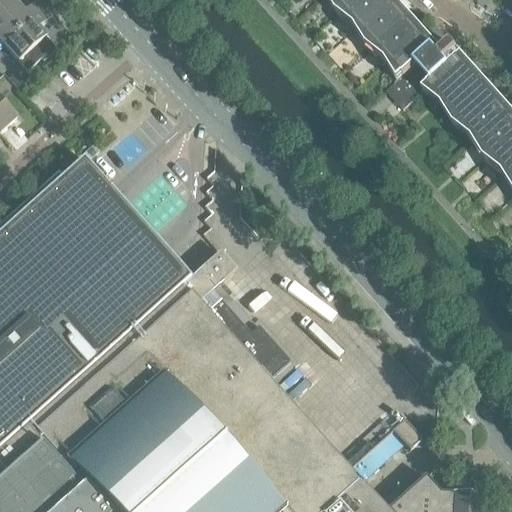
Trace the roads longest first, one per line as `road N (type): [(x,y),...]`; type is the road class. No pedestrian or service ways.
road 1 (tertiary): [(151,47),(511,448)]
road 2 (unknown): [(241,146),(225,228),(397,419)]
road 3 (residential): [(0,201),(39,152),(151,47)]
